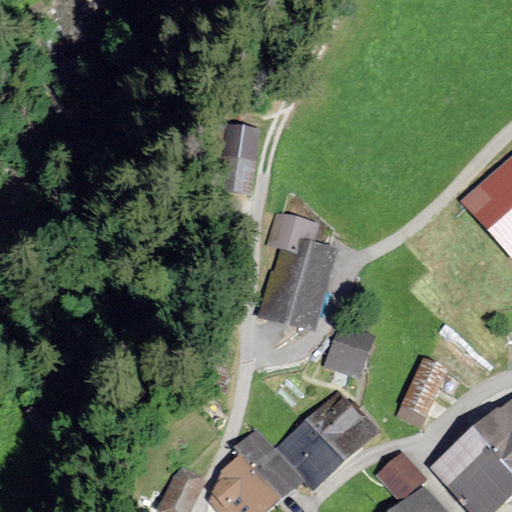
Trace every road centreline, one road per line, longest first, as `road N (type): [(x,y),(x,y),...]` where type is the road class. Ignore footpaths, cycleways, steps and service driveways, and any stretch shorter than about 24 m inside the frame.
road 1 (residential): [(264,174),(237,416),(199,511)]
road 2 (residential): [(310,511),(353,465),(429,436),(478,394),(511,378)]
road 3 (track): [(321,0),(264,174)]
